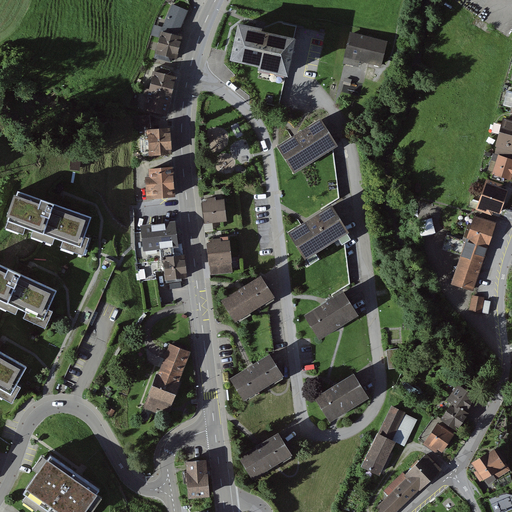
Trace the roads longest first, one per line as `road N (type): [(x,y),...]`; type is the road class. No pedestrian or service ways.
road 1 (tertiary): [(216,0),(189,71),(180,143),(214,429)]
road 2 (residential): [(166,489),(135,484),(95,424),(60,406),(31,423),(0,497)]
road 3 (residential): [(511,247),(501,298),(504,376),(453,475)]
